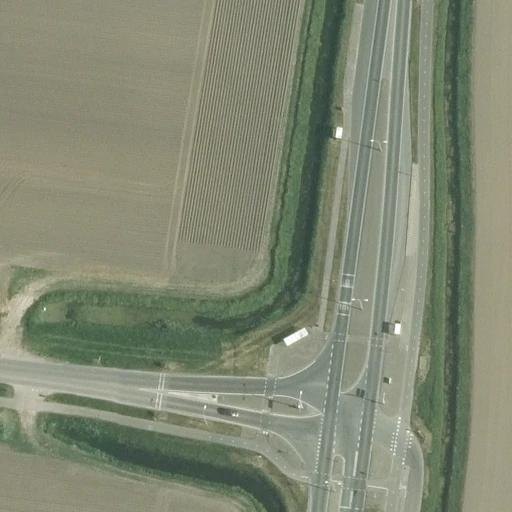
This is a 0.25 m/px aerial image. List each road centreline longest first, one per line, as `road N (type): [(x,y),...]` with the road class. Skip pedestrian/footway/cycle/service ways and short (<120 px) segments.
road 1 (secondary): [(367,419),(403,0)]
road 2 (secondary): [(383,0),(330,414)]
road 3 (tertiary): [(330,414),(0,371)]
